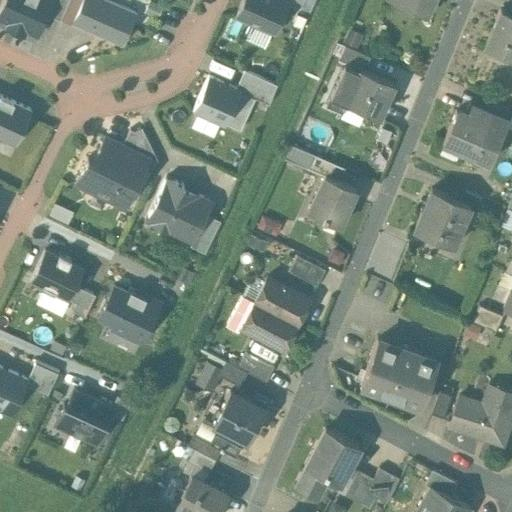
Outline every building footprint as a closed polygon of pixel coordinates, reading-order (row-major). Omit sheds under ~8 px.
[(2,0),(0,6),(0,16),(8,20),(6,26),(24,34),(26,29),(37,34),(47,13),(52,0),(2,0)] [(52,0),(47,13),(61,19),(68,0),(52,0)] [(151,18),(109,0),(68,0),(61,19),(136,52),(151,18)] [(288,0),(241,0),(236,14),(274,31),(288,1),(288,0)] [(391,0),(425,14),(431,0),(391,0)] [(511,11),(501,7),(485,45),(511,56),(511,11)] [(370,56),(345,44),(339,58),(360,68),(361,67),(365,69),(370,56)] [(365,69),(361,67),(360,68),(346,101),(378,116),(393,82),(365,69)] [(240,89),(240,90),(269,103),(277,84),(244,69),(236,87),(240,89)] [(225,123),(240,90),(240,89),(236,87),(208,74),(193,108),(225,123)] [(31,108),(0,93),(0,135),(16,142),(31,108)] [(509,107),(488,98),(483,109),(494,114),(493,115),(504,119),(509,107)] [(466,113),(456,108),(443,139),(476,154),(493,115),(494,114),(483,109),(470,103),(466,113)] [(142,126),(134,130),(130,128),(123,143),(143,153),(147,161),(144,168),(151,171),(157,158),(142,126)] [(144,168),(147,161),(143,153),(123,143),(105,134),(93,158),(88,155),(75,181),(125,206),(144,168)] [(335,162),(314,153),(307,168),(324,175),(324,173),(329,176),(335,162)] [(329,176),(324,173),(324,175),(307,212),(338,225),(355,187),(329,176)] [(184,183),(167,175),(146,218),(152,220),(152,223),(168,231),(169,229),(193,241),(212,201),(182,186),(184,183)] [(481,196),(458,185),(453,196),(453,197),(470,204),(470,205),(476,207),(481,196)] [(453,196),(431,186),(414,228),(454,244),(470,205),(470,204),(453,197),(453,196)] [(75,283),(83,267),(70,260),(71,257),(59,252),(58,254),(45,248),(29,278),(43,285),(42,287),(54,292),(55,291),(68,297),(75,283)] [(325,269),(297,254),(288,269),(316,284),(325,269)] [(309,298),(267,275),(254,300),(296,323),(309,298)] [(114,277),(96,314),(144,337),(162,299),(114,277)] [(83,287),(75,283),(68,297),(76,301),(83,287)] [(95,293),(83,287),(76,301),(72,308),(85,314),(95,293)] [(296,323),(254,300),(241,325),(283,347),(296,323)] [(503,314),(479,303),(472,320),(496,330),(503,314)] [(437,360),(377,337),(360,383),(362,383),(363,382),(390,392),(389,393),(391,394),(392,392),(418,402),(418,404),(420,405),(437,360)] [(274,365),(246,350),(237,366),(247,371),(266,381),(274,365)] [(237,366),(226,360),(218,375),(240,386),(247,371),(237,366)] [(36,367),(29,382),(26,387),(48,397),(57,376),(36,367)] [(29,382),(0,368),(0,411),(13,417),(26,387),(29,382)] [(69,385),(52,422),(95,442),(107,415),(118,420),(127,402),(113,395),(109,404),(69,385)] [(487,404),(459,394),(449,425),(502,442),(511,412),(511,390),(494,385),(487,404)] [(263,407),(230,390),(214,422),(218,424),(245,438),(247,439),(263,407)] [(439,390),(431,412),(443,417),(451,394),(439,390)] [(245,438),(218,424),(209,442),(221,448),(236,456),(245,438)] [(325,427),(305,465),(296,483),(315,494),(322,482),(336,489),(359,445),(325,427)] [(209,442),(193,434),(188,444),(194,447),(215,459),(221,448),(209,442)] [(215,459),(194,447),(187,460),(208,471),(215,459)] [(208,471),(187,460),(182,469),(191,473),(203,480),(208,471)] [(373,477),(349,465),(336,489),(361,502),(367,492),(374,478),(373,477)] [(399,477),(379,467),(373,477),(374,478),(367,492),(387,502),(399,477)] [(457,481),(432,469),(424,483),(429,486),(430,484),(450,495),(457,481)] [(203,480),(191,473),(176,502),(195,511),(218,511),(228,493),(203,480)] [(450,495),(430,484),(429,486),(415,511),(466,511),(470,505),(450,495)]
